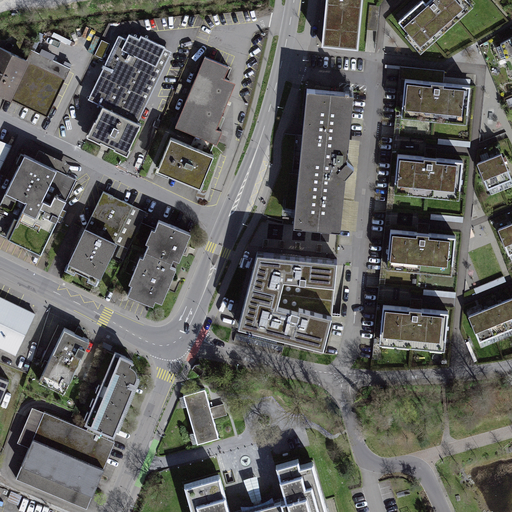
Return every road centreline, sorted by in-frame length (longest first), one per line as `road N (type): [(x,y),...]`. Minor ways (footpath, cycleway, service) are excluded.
road 1 (residential): [(0,117),(226,227)]
road 2 (tertiary): [(226,227),(265,127),(294,0)]
road 3 (residential): [(443,511),(417,467),(365,464),(342,377)]
road 4 (residential): [(109,511),(170,368),(170,344)]
road 5 (residential): [(342,377),(511,363)]
road 6 (residential): [(185,332),(342,377)]
road 7 (tertiary): [(134,335),(0,266)]
